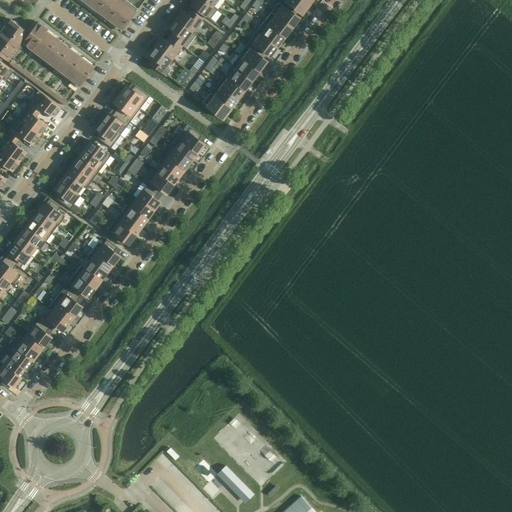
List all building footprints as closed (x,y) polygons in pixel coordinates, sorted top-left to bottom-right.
[(79,0),(121,32),(138,9),(125,0),(79,0)] [(194,0),(190,5),(210,20),(217,10),(218,10),(213,6),(205,0),(194,0)] [(257,10),(261,4),(256,0),(252,6),(257,10)] [(302,0),(282,0),(301,14),(309,5),(302,0)] [(244,10),(248,4),(244,1),(240,7),(244,10)] [(279,2),(271,12),(291,27),(299,17),(279,2)] [(175,20),(192,32),(202,19),(190,10),(187,14),(182,11),(175,20)] [(271,12),(264,21),(285,36),(291,27),(271,12)] [(230,20),(234,22),(238,17),(235,14),(230,20)] [(241,20),(247,23),(251,18),(246,14),(241,20)] [(23,40),(28,33),(11,19),(5,26),(23,40)] [(182,46),(192,32),(175,20),(168,29),(173,33),(170,37),(182,46)] [(230,28),(234,22),(230,20),(226,25),(230,28)] [(243,29),(247,23),(241,20),(237,25),(243,29)] [(257,31),(256,31),(261,35),(277,47),(284,37),(285,36),(264,21),(257,31)] [(23,40),(21,42),(32,49),(30,51),(78,88),(95,66),(38,22),(29,33),(28,33),(23,40)] [(18,47),(21,42),(23,40),(5,26),(0,33),(18,47)] [(0,44),(12,54),(18,47),(0,33),(0,44)] [(270,56),(277,47),(261,35),(254,44),(260,49),(270,56)] [(172,59),(182,46),(170,37),(167,41),(162,37),(155,46),(172,59)] [(212,37),(207,43),(214,48),(218,42),(212,37)] [(254,44),(250,40),(238,55),(259,71),(266,61),(256,53),(260,49),(254,44)] [(0,55),(7,61),(12,54),(0,44),(0,55)] [(224,53),(229,48),(223,44),(219,49),(224,53)] [(168,64),(172,59),(155,46),(148,55),(153,59),(149,64),(166,76),(170,71),(168,64)] [(204,50),(198,58),(199,58),(204,62),(210,55),(210,54),(204,50)] [(238,55),(231,64),(252,80),(259,71),(238,55)] [(213,57),(209,63),(210,64),(214,67),(218,61),(213,57)] [(0,75),(3,77),(7,80),(7,79),(13,72),(9,69),(0,61),(0,75)] [(65,106),(67,103),(12,61),(9,64),(65,106)] [(210,72),(214,67),(209,63),(205,68),(210,72)] [(231,65),(224,74),(244,90),(252,80),(231,64),(231,65)] [(193,65),(189,71),(194,74),(198,69),(193,65)] [(181,85),(180,86),(184,89),(190,81),(194,75),(190,73),(181,85)] [(237,100),(244,90),(224,74),(216,84),(221,88),(237,100)] [(194,82),(200,86),(204,80),(199,76),(194,82)] [(21,81),(16,87),(19,89),(24,83),(21,81)] [(195,93),(200,86),(194,82),(189,89),(195,93)] [(119,93),(140,109),(149,96),(135,85),(132,89),(127,86),(125,88),(123,87),(119,93)] [(16,87),(11,93),(15,96),(19,89),(16,87)] [(215,97),(230,109),(237,100),(221,88),(215,97)] [(32,107),(39,113),(42,109),(43,109),(42,110),(45,112),(45,111),(53,118),(61,108),(38,90),(27,105),(31,108),(32,107)] [(26,97),(21,93),(20,93),(18,97),(23,101),(26,97)] [(130,122),(140,109),(119,93),(114,99),(115,101),(114,103),(119,106),(115,111),(130,122)] [(209,93),(202,103),(205,105),(217,115),(223,119),(230,109),(215,97),(210,93),(209,93)] [(8,97),(4,103),(7,106),(12,100),(8,97)] [(36,117),(39,113),(32,107),(31,108),(21,120),(21,121),(40,135),(47,125),(39,119),(40,118),(37,117),(36,117)] [(120,135),(130,122),(115,111),(112,115),(107,111),(105,113),(104,112),(99,119),(120,135)] [(156,114),(153,119),(158,123),(162,118),(156,114)] [(21,121),(21,120),(18,117),(7,132),(11,135),(11,134),(18,140),(21,136),(22,137),(24,139),(25,138),(33,145),(40,135),(21,121)] [(111,148),(120,135),(99,119),(94,125),(96,126),(94,129),(99,132),(96,137),(111,148)] [(153,119),(147,125),(153,130),(158,123),(153,119)] [(183,129),(177,137),(181,140),(197,152),(203,144),(202,142),(198,140),(201,135),(190,127),(187,131),(183,129)] [(15,144),(18,140),(11,134),(11,135),(1,148),(20,162),(27,153),(19,146),(17,144),(16,144),(15,144)] [(171,146),(175,149),(190,160),(191,160),(197,152),(181,140),(177,137),(171,146)] [(83,148),(100,161),(104,164),(105,164),(111,155),(107,152),(91,140),(89,143),(88,142),(83,148)] [(165,154),(168,157),(184,169),(184,168),(190,160),(175,149),(171,146),(165,154)] [(12,172),(20,162),(1,148),(0,148),(0,164),(1,163),(2,164),(1,164),(4,166),(4,165),(12,172)] [(83,148),(78,154),(80,155),(79,157),(94,169),(98,172),(104,164),(100,161),(83,148)] [(126,166),(129,162),(125,159),(118,153),(115,158),(126,166)] [(75,159),(71,164),(88,177),(92,180),(98,173),(98,172),(94,169),(79,157),(78,158),(76,160),(75,159)] [(168,157),(163,165),(178,176),(184,169),(168,157)] [(70,165),(66,170),(67,172),(66,173),(82,185),(86,188),(92,181),(92,180),(88,177),(71,164),(70,165)] [(132,164),(127,170),(134,176),(139,169),(132,164)] [(161,167),(157,173),(172,184),(177,178),(178,176),(163,165),(161,167)] [(62,175),(59,180),(76,193),(81,186),(82,185),(66,173),(66,174),(64,176),(62,175)] [(147,186),(157,194),(161,189),(164,192),(166,193),(170,188),(172,185),(172,184),(157,173),(154,176),(150,181),(147,186)] [(55,191),(52,195),(70,209),(74,205),(74,204),(79,197),(80,196),(76,193),(59,180),(58,181),(54,187),(55,188),(54,190),(55,191)] [(139,187),(132,195),(137,199),(153,210),(155,208),(159,202),(157,201),(154,198),(157,194),(147,186),(143,190),(139,187)] [(37,209),(58,225),(65,216),(57,211),(60,207),(49,198),(46,203),(45,202),(43,204),(41,203),(37,209)] [(132,206),(131,207),(147,219),(147,218),(153,211),(153,210),(137,199),(132,206)] [(127,204),(121,212),(125,215),(140,227),(147,219),(131,207),(127,204)] [(34,216),(32,218),(52,233),(58,225),(37,209),(33,215),(34,216)] [(98,210),(90,221),(95,225),(104,214),(98,210)] [(124,216),(119,223),(135,235),(140,228),(140,227),(125,215),(124,216)] [(52,233),(32,218),(30,221),(29,219),(25,225),(46,241),(52,233)] [(112,223),(105,233),(109,236),(120,244),(123,240),(126,242),(128,244),(133,238),(134,235),(135,235),(119,223),(115,220),(112,223)] [(20,235),(19,235),(36,247),(39,250),(40,249),(46,241),(25,225),(20,231),(22,232),(20,235)] [(17,236),(12,241),(30,255),(36,247),(19,235),(18,237),(17,236)] [(99,241),(93,249),(97,252),(113,264),(119,256),(117,254),(114,252),(118,247),(107,239),(103,243),(99,241)] [(20,268),(30,255),(12,241),(8,247),(9,248),(7,251),(9,252),(5,257),(17,266),(20,268)] [(87,257),(87,258),(90,260),(107,273),(107,272),(113,264),(97,252),(93,249),(87,257)] [(14,270),(17,266),(5,257),(2,261),(1,260),(0,261),(0,272),(10,280),(14,283),(21,275),(14,270)] [(100,281),(107,273),(90,260),(84,268),(100,281)] [(80,266),(74,274),(78,276),(78,277),(94,289),(95,289),(100,281),(84,268),(80,266)] [(0,285),(4,288),(10,280),(0,272),(0,285)] [(37,272),(33,278),(38,281),(39,282),(39,281),(43,276),(42,276),(37,272)] [(68,282),(65,286),(69,289),(80,298),(83,293),(86,295),(88,297),(94,289),(78,277),(78,276),(74,274),(68,282)] [(49,275),(44,282),(48,285),(54,278),(49,275)] [(61,291),(55,299),(75,314),(81,306),(79,304),(76,302),(80,298),(69,289),(65,286),(61,291)] [(37,290),(35,293),(39,296),(41,293),(43,291),(43,290),(40,287),(39,288),(37,290)] [(49,308),(53,311),(69,323),(75,314),(55,299),(49,308)] [(10,308),(7,312),(13,316),(16,312),(10,308)] [(42,315),(38,320),(49,328),(53,324),(55,326),(62,331),(69,323),(53,311),(47,318),(42,315)] [(5,314),(1,319),(2,319),(7,324),(11,319),(5,314)] [(35,324),(28,333),(45,345),(51,336),(49,335),(46,333),(49,328),(38,320),(35,324)] [(28,333),(23,341),(39,353),(45,345),(28,333)] [(12,346),(32,361),(39,353),(23,341),(19,338),(18,338),(12,346)] [(16,349),(10,357),(11,358),(26,369),(32,362),(32,361),(12,346),(12,347),(16,349)] [(0,362),(0,363),(20,377),(26,369),(11,358),(10,357),(4,365),(0,362)] [(0,382),(5,387),(9,382),(11,384),(14,386),(20,378),(20,377),(0,363),(0,362),(0,382)] [(170,447),(166,451),(175,459),(179,456),(170,447)] [(226,466),(217,474),(242,500),(251,492),(226,466)] [(277,485),(268,493),(271,497),(280,488),(277,485)] [(251,492),(242,500),(246,504),(255,496),(251,492)] [(313,511),(300,497),(283,511),(313,511)]
